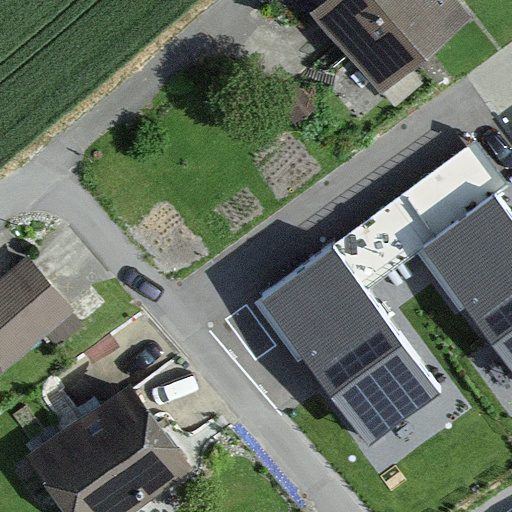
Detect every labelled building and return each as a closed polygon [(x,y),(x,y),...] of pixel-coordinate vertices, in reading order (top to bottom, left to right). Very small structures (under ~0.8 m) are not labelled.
[(449,0),(322,0),(309,11),(378,93),(465,19),(449,0)] [(511,227),(494,204),(426,255),(511,368),(511,227)] [(332,255),(260,310),(370,452),(442,397),(332,255)] [(0,368),(69,312),(26,260),(0,280),(0,368)] [(128,385),(28,455),(68,511),(132,511),(190,472),(128,385)]
